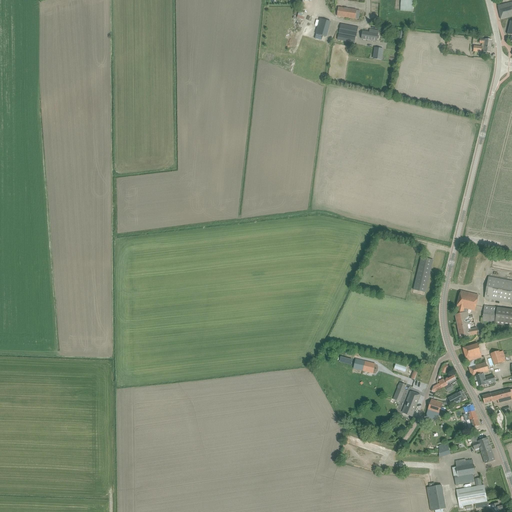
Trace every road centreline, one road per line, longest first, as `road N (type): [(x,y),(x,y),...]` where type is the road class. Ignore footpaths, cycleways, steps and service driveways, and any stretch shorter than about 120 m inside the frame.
road 1 (secondary): [(452,353),(443,298),(498,68)]
road 2 (secondary): [(511,484),(452,353)]
